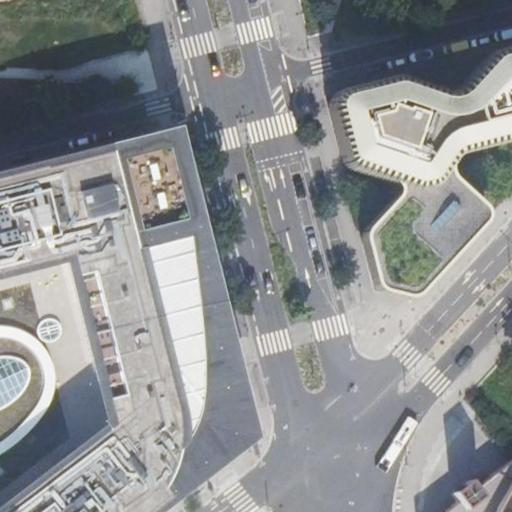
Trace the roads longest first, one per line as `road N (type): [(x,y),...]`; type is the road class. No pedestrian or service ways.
road 1 (tertiary): [(215,99),(289,395),(333,440)]
road 2 (tertiary): [(333,440),(338,375),(268,84)]
road 3 (tertiary): [(511,245),(333,440)]
road 4 (residential): [(511,22),(268,84)]
road 5 (tertiary): [(350,456),(433,378),(511,279)]
road 6 (residential): [(215,99),(0,147)]
road 7 (tertiary): [(333,440),(228,511)]
